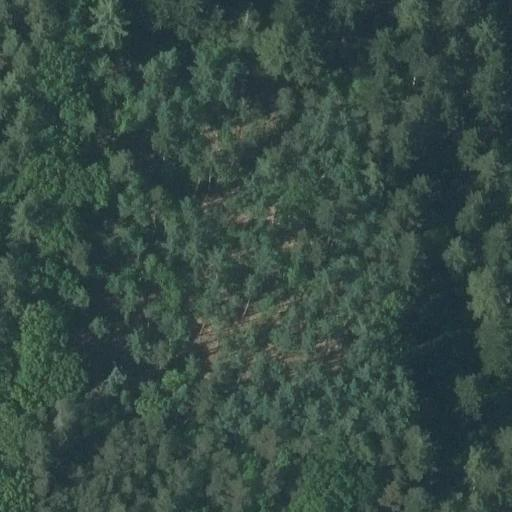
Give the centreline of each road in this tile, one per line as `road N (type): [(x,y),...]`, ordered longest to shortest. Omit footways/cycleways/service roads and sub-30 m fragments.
road 1 (track): [(70,0),(44,351),(0,465)]
road 2 (track): [(66,53),(406,104),(511,136)]
